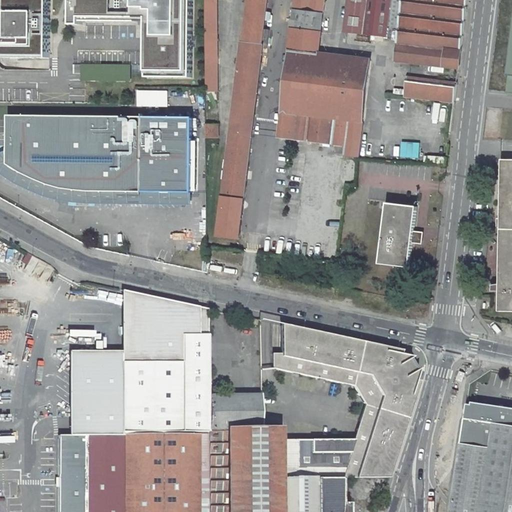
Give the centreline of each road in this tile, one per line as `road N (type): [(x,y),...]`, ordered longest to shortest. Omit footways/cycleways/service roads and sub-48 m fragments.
road 1 (residential): [(0,217),(90,266),(444,342)]
road 2 (tertiary): [(484,0),(444,342)]
road 3 (tertiary): [(410,469),(444,342)]
